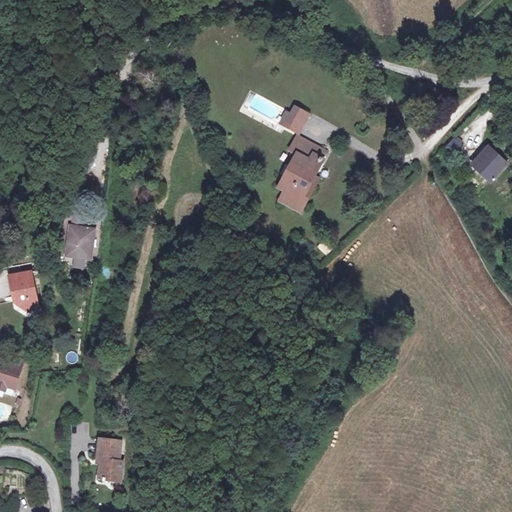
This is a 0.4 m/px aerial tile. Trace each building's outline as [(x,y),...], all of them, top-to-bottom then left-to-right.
[(281,123),(286,125),(292,114),(287,111),(281,123)] [(292,114),(286,125),(299,132),(305,121),(292,114)] [(284,189),(278,199),(299,210),(313,184),(310,182),(321,164),(319,162),(326,150),(297,135),(288,150),(292,152),(297,155),(291,164),(278,186),(284,189)] [(456,154),(462,142),(453,138),(446,149),(456,154)] [(491,177),(506,158),(486,140),(479,148),(483,151),(474,163),(491,177)] [(287,162),(291,164),(297,155),(292,152),(287,162)] [(87,214),(80,212),(76,226),(83,227),(87,214)] [(93,261),(99,230),(83,227),(76,226),(75,226),(69,257),(78,258),(88,260),(93,261)] [(88,260),(78,258),(76,267),(86,269),(88,260)] [(101,280),(109,281),(111,268),(103,266),(101,280)] [(43,312),(36,276),(15,280),(18,296),(21,296),(23,309),(31,315),(43,312)] [(9,359),(6,366),(23,372),(26,364),(9,359)] [(0,363),(0,386),(0,387),(1,384),(10,387),(8,391),(16,394),(23,372),(6,366),(0,363)] [(8,391),(10,387),(1,384),(0,387),(0,386),(0,392),(7,395),(8,391)] [(119,461),(121,441),(101,440),(98,459),(102,460),(100,479),(120,482),(123,461),(119,461)]
